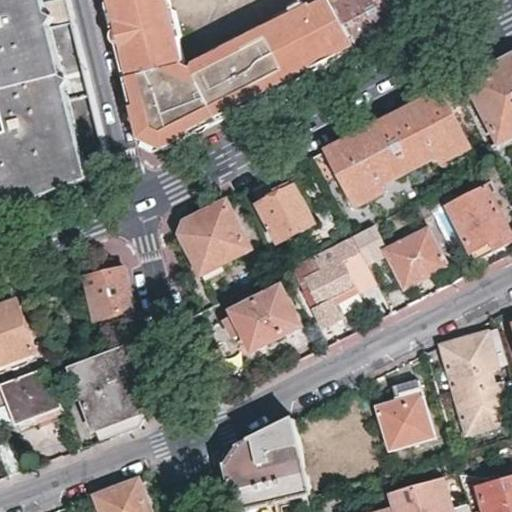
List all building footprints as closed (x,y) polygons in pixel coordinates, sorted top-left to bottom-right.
[(37,3),(36,0),(0,0),(0,87),(10,130),(0,134),(0,199),(78,170),(44,30),(37,3)] [(105,0),(116,45),(139,138),(161,150),(198,131),(271,94),(325,67),(357,50),(333,0),(320,0),(310,5),(306,0),(294,6),(297,12),(194,63),(193,66),(181,62),(184,56),(169,0),(105,0)] [(333,0),(357,50),(396,31),(381,0),(333,0)] [(381,0),(396,31),(426,15),(457,0),(381,0)] [(511,56),(504,61),(470,79),(501,143),(511,137),(511,56)] [(416,107),(388,121),(413,171),(442,156),(446,163),(474,148),(459,117),(473,109),(461,84),(416,107)] [(351,140),(314,158),(327,183),(342,175),(360,206),(388,192),(385,185),(413,171),(388,121),(351,140)] [(498,162),(488,168),(494,178),(503,174),(498,162)] [(317,223),(299,186),(294,188),(291,183),(275,191),(278,196),(262,205),(279,241),(317,223)] [(511,232),(511,228),(489,185),(450,205),(474,252),(511,232)] [(208,212),(189,222),(183,234),(204,273),(254,249),(230,201),(208,212)] [(355,234),(355,236),(369,265),(373,263),(388,255),(395,269),(405,288),(451,266),(432,226),(389,247),(377,223),(355,234)] [(348,240),(300,264),(311,286),(305,289),(324,327),(341,317),(336,306),(332,298),(357,284),(345,260),(355,255),(348,240)] [(395,269),(388,255),(373,263),(381,277),(395,269)] [(124,268),(117,264),(97,269),(98,274),(87,276),(97,321),(132,314),(137,312),(132,293),(126,268),(124,268)] [(49,273),(32,280),(37,296),(55,289),(49,273)] [(361,292),(357,284),(332,298),(336,306),(361,292)] [(301,325),(283,289),(258,303),(257,301),(258,300),(256,294),(245,300),(248,307),(238,312),(239,314),(251,329),(255,348),(301,325)] [(0,308),(0,365),(34,353),(34,352),(37,351),(18,301),(0,308)] [(248,333),(239,314),(224,321),(233,340),(248,333)] [(511,421),(511,424),(511,381),(494,386),(489,368),(509,362),(500,330),(468,338),(469,342),(446,348),(467,432),(511,421)] [(138,344),(73,368),(95,429),(154,406),(146,376),(138,345),(138,344)] [(0,376),(37,363),(35,357),(34,353),(0,365),(0,376)] [(51,365),(47,353),(35,357),(37,363),(39,369),(51,365)] [(65,407),(51,365),(39,369),(2,383),(9,401),(18,424),(65,407)] [(433,437),(418,379),(392,386),(397,399),(375,406),(389,450),(433,437)] [(0,404),(9,401),(2,383),(0,384),(0,404)] [(138,428),(154,406),(95,429),(99,442),(110,438),(138,428)] [(238,447),(229,465),(235,494),(239,511),(270,511),(269,503),(313,493),(296,419),(269,432),(238,447)] [(15,439),(0,444),(0,451),(9,476),(25,470),(15,439)] [(472,511),(465,489),(461,474),(388,494),(392,507),(393,511),(472,511)] [(511,511),(511,478),(479,487),(479,485),(465,489),(472,511),(511,511)] [(116,488),(97,496),(102,511),(152,511),(140,479),(116,488)]
